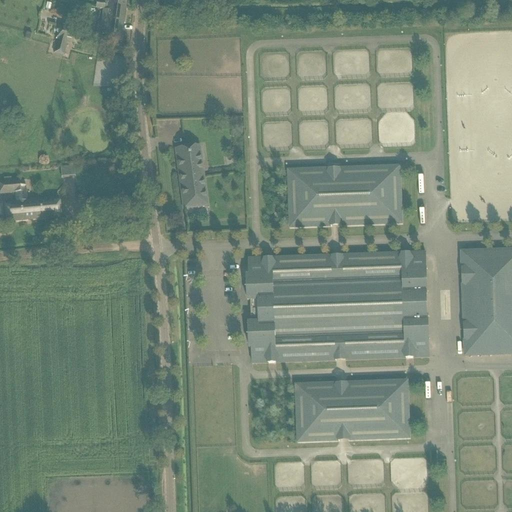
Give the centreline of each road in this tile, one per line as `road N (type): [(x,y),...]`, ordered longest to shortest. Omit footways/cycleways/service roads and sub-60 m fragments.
road 1 (tertiary): [(169,511),(165,332),(143,145),(139,0)]
road 2 (unknown): [(252,162),(440,158)]
road 3 (track): [(0,257),(156,249)]
